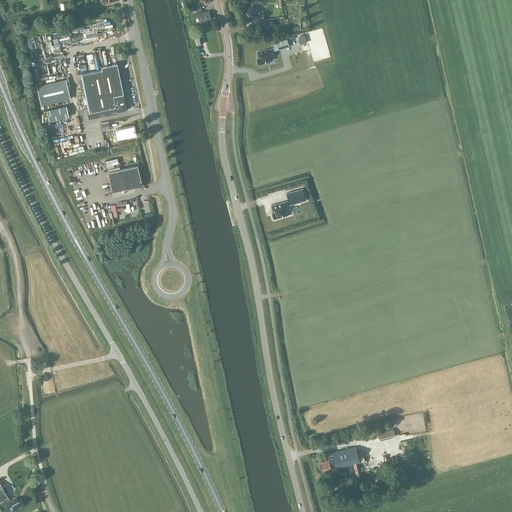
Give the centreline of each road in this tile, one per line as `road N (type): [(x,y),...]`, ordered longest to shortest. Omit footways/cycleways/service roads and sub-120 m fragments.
road 1 (secondary): [(302,511),(222,149),(228,47),(214,0)]
road 2 (unclassified): [(200,511),(0,135)]
road 3 (primary): [(221,511),(79,248)]
road 4 (unclassified): [(129,0),(173,209),(166,263)]
road 5 (primary): [(79,248),(0,78)]
road 6 (primary): [(0,90),(79,248)]
road 7 (track): [(29,373),(17,272),(0,225)]
road 8 (track): [(35,449),(57,442),(71,406),(135,385)]
